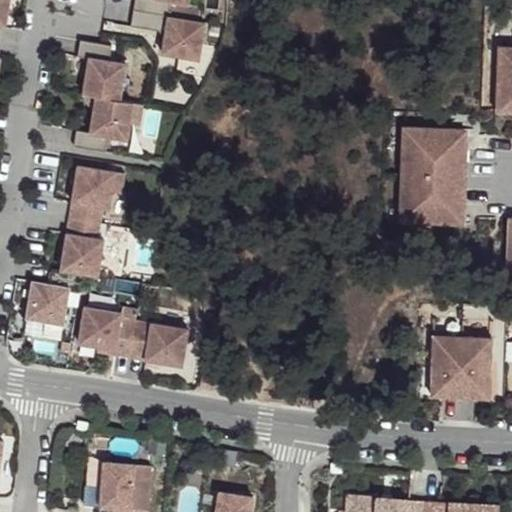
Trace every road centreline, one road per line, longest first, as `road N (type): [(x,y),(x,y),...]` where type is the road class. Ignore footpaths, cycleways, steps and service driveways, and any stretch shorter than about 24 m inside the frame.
road 1 (residential): [(61,5),(41,29),(0,290)]
road 2 (residential): [(297,429),(38,386)]
road 3 (residential): [(511,451),(297,429)]
road 4 (residential): [(24,511),(38,386)]
